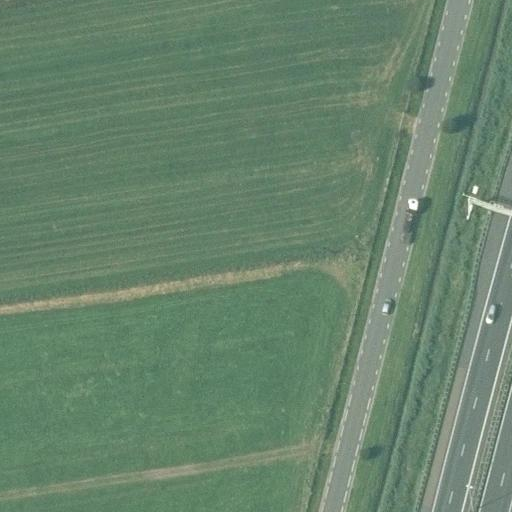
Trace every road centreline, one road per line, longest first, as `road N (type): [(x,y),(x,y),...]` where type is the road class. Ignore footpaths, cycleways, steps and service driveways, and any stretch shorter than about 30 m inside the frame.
road 1 (tertiary): [(462,0),(330,511)]
road 2 (track): [(0,493),(249,456),(344,456)]
road 3 (motorway): [(511,266),(447,511)]
